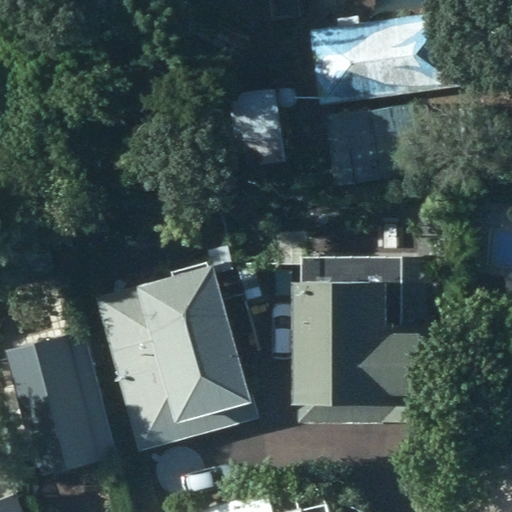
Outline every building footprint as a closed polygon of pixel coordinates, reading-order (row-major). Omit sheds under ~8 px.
[(92,0),(95,13),(152,0),(92,0)] [(446,8),(308,26),(317,103),(457,84),(446,8)] [(272,85),(225,91),(235,158),(283,150),(272,85)] [(410,102),(323,111),(328,166),(415,157),(410,102)] [(511,200),(475,197),(466,273),(511,277),(511,200)] [(296,276),(283,276),(284,399),(295,399),(295,421),(431,421),(431,322),(395,322),(394,253),(297,252),(296,276)] [(207,263),(89,294),(131,451),(256,419),(243,371),(236,373),(207,263)] [(111,456),(80,331),(6,351),(35,474),(111,456)] [(511,511),(511,446),(479,439),(464,504),(473,506),(471,511),(511,511)] [(271,511),(267,493),(188,511),(271,511)] [(17,511),(10,494),(0,498),(0,511),(17,511)]
